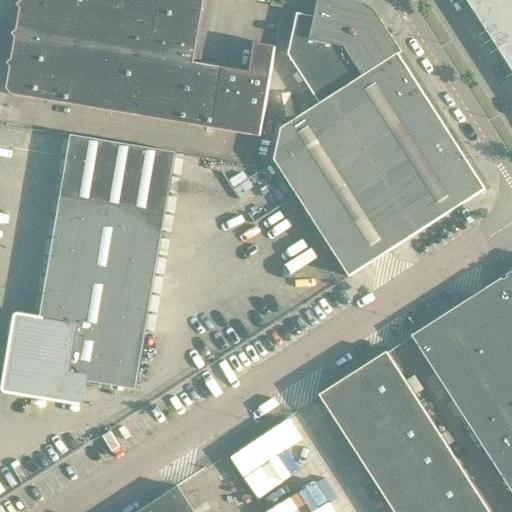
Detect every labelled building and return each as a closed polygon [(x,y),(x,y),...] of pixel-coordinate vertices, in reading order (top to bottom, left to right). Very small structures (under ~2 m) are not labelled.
[(194,63),(204,0),(22,0),(22,2),(18,5),(21,10),(18,31),(13,34),(16,39),(13,60),(8,63),(11,68),(8,89),(12,95),(260,137),(275,47),(256,44),(251,73),(194,63)] [(402,52),(376,12),(367,5),(342,0),(318,0),(315,17),(297,13),(288,55),(320,104),(282,129),(275,160),(350,277),(485,190),(399,54),(402,52)] [(511,0),(467,0),(511,69),(511,0)] [(13,361),(8,389),(82,401),(85,381),(136,389),(176,153),(71,136),(40,322),(20,319),(15,346),(11,345),(11,347),(13,347),(11,359),(9,359),(9,361),(13,361)] [(511,272),(507,275),(508,277),(503,280),(502,278),(412,335),(413,336),(511,491),(511,272)] [(490,511),(388,352),(387,352),(320,395),(395,511),(490,511)] [(231,456),(256,497),(299,472),(287,452),(269,462),(257,441),(231,456)] [(194,511),(178,487),(153,503),(138,511),(194,511)]
